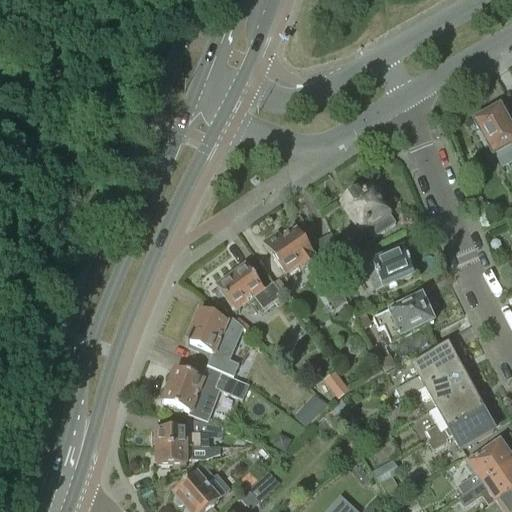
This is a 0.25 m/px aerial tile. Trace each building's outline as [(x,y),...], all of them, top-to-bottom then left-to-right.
[(493,159),(494,158),(502,171),(511,165),(511,135),(499,112),(496,113),(493,112),(487,115),(487,118),(474,125),(493,159)] [(360,193),(341,205),(360,235),(366,231),(374,242),(396,228),(373,193),(364,199),(360,193)] [(310,237),(302,242),(297,235),(283,244),(278,236),(263,247),(285,279),(299,269),(303,274),(317,265),(309,253),(316,248),(315,245),(310,237)] [(316,248),(328,270),(345,262),(344,262),(331,236),(315,245),(316,248)] [(358,270),(364,268),(375,295),(414,279),(403,251),(383,260),(378,248),(344,262),(345,262),(328,270),(330,273),(346,265),(349,274),(358,271),(358,270)] [(245,270),(216,292),(219,295),(216,299),(221,305),(225,304),(234,316),(254,301),(263,313),(283,299),(273,286),(263,294),(245,270)] [(327,270),(319,273),(326,287),(334,283),(327,270)] [(383,331),(390,346),(384,349),(389,359),(379,364),(386,376),(437,348),(428,329),(433,326),(421,300),(373,322),(378,334),(383,331)] [(187,343),(185,349),(199,355),(200,353),(212,358),(219,341),(238,349),(248,336),(230,321),(226,325),(200,314),(192,332),(187,331),(183,339),(187,343)] [(361,333),(370,328),(365,317),(356,322),(361,333)] [(407,400),(425,391),(425,390),(459,372),(447,350),(413,369),(419,380),(395,393),(401,404),(407,400)] [(470,393),(459,372),(425,390),(425,391),(407,400),(411,408),(429,398),(437,411),(470,393)] [(162,407),(189,417),(188,420),(207,426),(213,411),(194,404),(203,384),(175,373),(174,376),(170,376),(168,377),(166,379),(166,381),(165,383),(166,386),(169,388),(168,391),(165,391),(162,392),(161,394),(160,396),(160,399),(161,402),(163,404),(162,407)] [(249,389),(219,376),(214,388),(244,401),(249,389)] [(335,376),(332,378),(320,387),(334,407),(349,396),(335,376)] [(448,432),(482,414),(470,393),(437,411),(429,416),(436,429),(426,434),(430,442),(441,436),(448,432)] [(332,412),(346,435),(357,429),(341,402),(332,412)] [(430,442),(435,452),(453,442),(460,453),(493,435),(492,433),(505,426),(496,409),(483,416),(482,414),(448,432),(441,436),(430,442)] [(313,420),(303,410),(293,420),(304,430),(313,420)] [(324,422),(315,431),(325,442),(334,434),(324,422)] [(156,452),(201,452),(201,438),(209,438),(211,429),(187,423),(185,433),(156,434),(156,435),(151,435),(151,450),(156,450),(156,452)] [(368,446),(357,429),(346,435),(357,453),(368,446)] [(276,441),(272,448),(284,455),(290,443),(282,439),(276,441)] [(463,498),(511,465),(511,462),(506,455),(507,452),(504,447),(502,448),(500,444),(468,466),(476,478),(469,483),(458,490),(463,498)] [(220,452),(201,452),(156,452),(156,470),(186,470),(186,464),(192,464),(192,463),(202,463),(202,459),(220,458),(220,452)] [(392,463),(372,475),(379,488),(399,476),(392,463)] [(495,506),(511,494),(511,465),(463,498),(458,502),(464,511),(475,505),(480,501),(479,500),(487,494),(495,506)] [(210,511),(231,495),(217,478),(214,480),(204,470),(173,497),(175,500),(173,502),(173,504),(173,506),(174,508),(176,510),(178,511),(181,510),(183,509),(186,511),(185,511),(210,511)] [(267,474),(256,484),(239,500),(249,511),(252,511),(279,487),(267,474)] [(239,500),(256,484),(249,475),(230,491),(239,500)] [(511,511),(511,494),(495,506),(499,511),(511,511)] [(327,511),(353,511),(339,499),(327,511)] [(385,511),(387,510),(376,501),(366,511),(385,511)]
